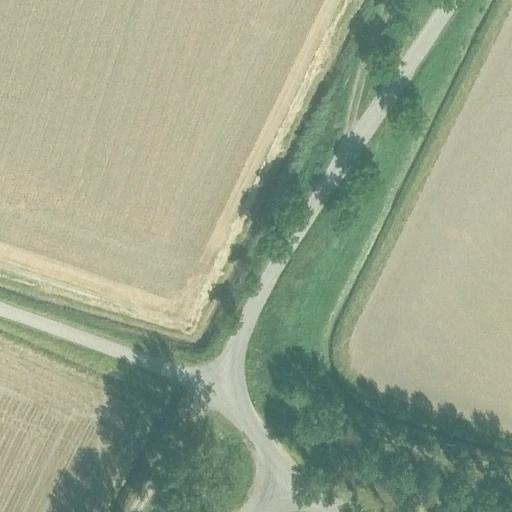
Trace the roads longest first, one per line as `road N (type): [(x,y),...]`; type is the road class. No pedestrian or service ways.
road 1 (unclassified): [(205,382),(335,163),(450,0)]
road 2 (unclassified): [(205,382),(0,312)]
road 3 (track): [(376,0),(353,62),(335,163)]
road 4 (unclassified): [(277,479),(242,415),(205,382)]
